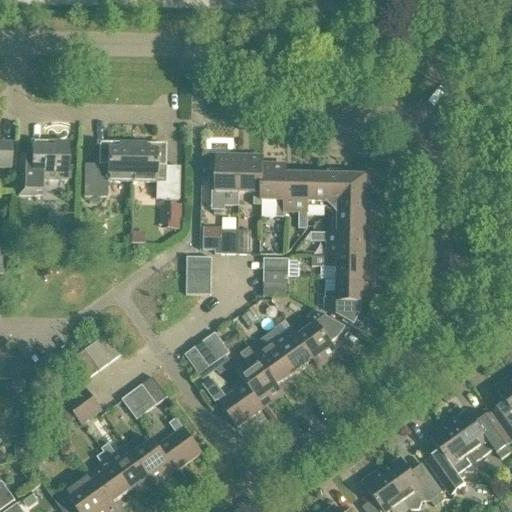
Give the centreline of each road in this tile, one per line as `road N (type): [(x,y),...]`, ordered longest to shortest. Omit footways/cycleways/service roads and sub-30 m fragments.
road 1 (unclassified): [(15,44),(200,47),(230,56),(295,108),(322,118),(439,122)]
road 2 (unclassified): [(224,511),(412,375),(434,331),(441,265)]
road 3 (residential): [(171,115),(16,113),(15,44)]
road 4 (unclassified): [(441,265),(439,122)]
road 5 (residential): [(439,122),(444,0)]
